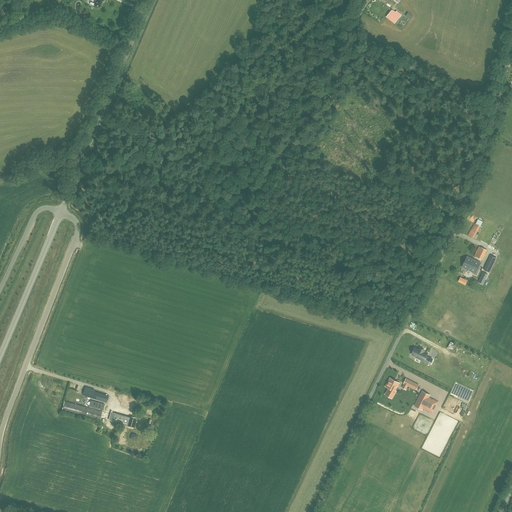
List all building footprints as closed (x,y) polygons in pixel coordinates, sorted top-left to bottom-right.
[(395,23),(402,15),(397,11),(395,13),(392,10),(387,17),(395,23)] [(475,223),(473,227),(469,235),(474,238),(481,226),(475,223)] [(491,245),(497,248),(500,241),(495,238),(491,245)] [(479,246),(474,256),(482,260),(487,250),(479,246)] [(491,255),(484,270),(489,272),(496,258),(491,255)] [(467,257),(462,267),(476,273),(480,263),(467,257)] [(484,272),(479,282),(483,284),(488,274),(484,272)] [(430,355),(440,360),(445,351),(436,346),(430,355)] [(417,349),(415,348),(412,354),(414,355),(416,356),(416,357),(421,360),(428,363),(429,361),(430,360),(429,360),(430,358),(426,356),(428,353),(424,351),(424,350),(420,348),(419,350),(417,349)] [(398,386),(399,383),(390,378),(388,381),(388,382),(387,383),(387,384),(386,386),(389,388),(385,394),(392,398),(396,391),(395,390),(397,386),(398,386)] [(420,389),(444,400),(448,390),(424,380),(420,389)] [(109,396),(94,391),(95,390),(86,387),(83,395),(88,397),(107,403),(109,396)] [(422,391),(415,406),(422,410),(423,408),(432,413),(438,402),(429,397),(430,395),(422,391)] [(91,408),(88,419),(100,422),(103,411),(91,408)] [(118,416),(118,415),(112,414),(110,420),(116,422),(117,420),(128,423),(128,425),(134,426),(135,420),(130,418),(130,419),(118,416)]
